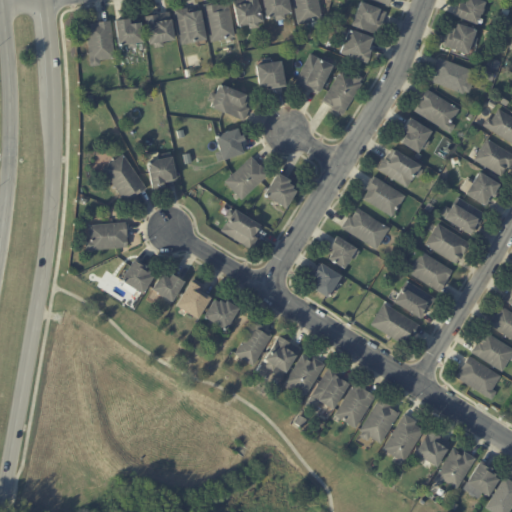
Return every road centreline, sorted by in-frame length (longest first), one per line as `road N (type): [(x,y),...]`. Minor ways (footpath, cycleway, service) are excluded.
road 1 (secondary): [(0,510),(52,237),(55,105),(43,0)]
road 2 (residential): [(511,450),(162,230)]
road 3 (residential): [(427,0),(378,115),(263,294)]
road 4 (secondary): [(0,4),(10,166),(0,228)]
road 5 (residential): [(511,232),(416,393)]
